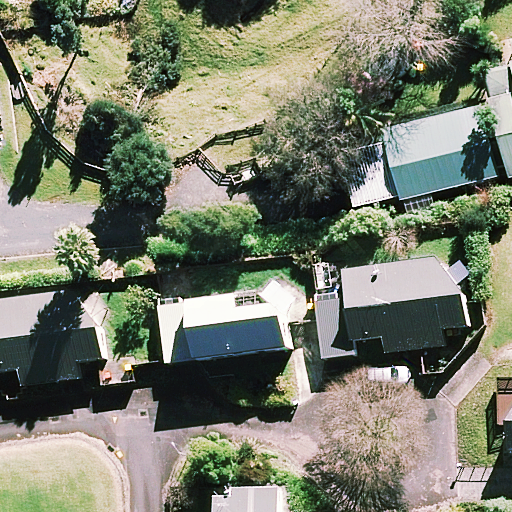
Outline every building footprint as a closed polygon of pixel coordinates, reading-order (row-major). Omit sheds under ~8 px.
[(511,71),(489,77),(511,179),(511,71)] [(494,185),(481,117),(388,135),(395,170),(346,179),(352,211),(494,185)] [(359,362),(358,348),(387,346),(388,360),(447,356),(446,335),(468,334),(463,266),(347,274),(349,303),(322,305),(326,364),(359,362)] [(289,319),(301,303),(277,285),(264,302),(165,310),(170,369),(293,360),(289,319)] [(99,294),(0,302),(0,380),(25,378),(26,391),(88,385),(87,369),(105,367),(99,294)] [(503,388),(511,387),(511,348),(504,349),(503,388)] [(511,387),(503,388),(503,422),(511,421),(511,387)] [(282,511),(283,497),(221,496),(220,511),(282,511)]
